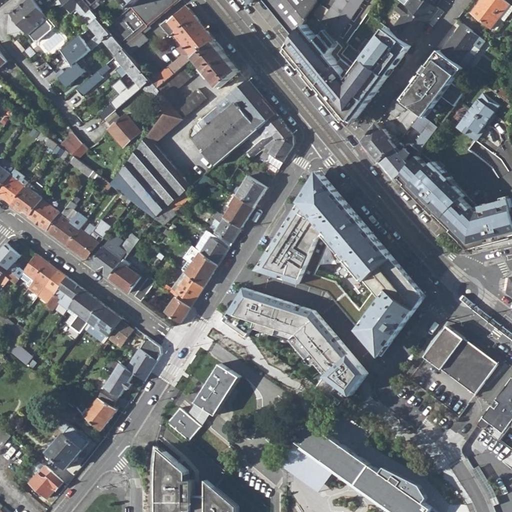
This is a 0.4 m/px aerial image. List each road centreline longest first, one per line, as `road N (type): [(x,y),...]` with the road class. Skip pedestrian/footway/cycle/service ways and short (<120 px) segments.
road 1 (residential): [(448,300),(383,391),(448,448),(482,511)]
road 2 (residential): [(183,346),(313,138)]
road 3 (residential): [(11,219),(183,346)]
road 4 (secondary): [(313,138),(445,288)]
road 5 (secondary): [(354,141),(233,0)]
road 6 (secondary): [(199,0),(313,138)]
road 7 (residential): [(461,0),(354,141)]
road 8 (secondary): [(463,266),(354,141)]
road 9 (residential): [(0,37),(94,143)]
road 10 (residential): [(112,451),(183,346)]
